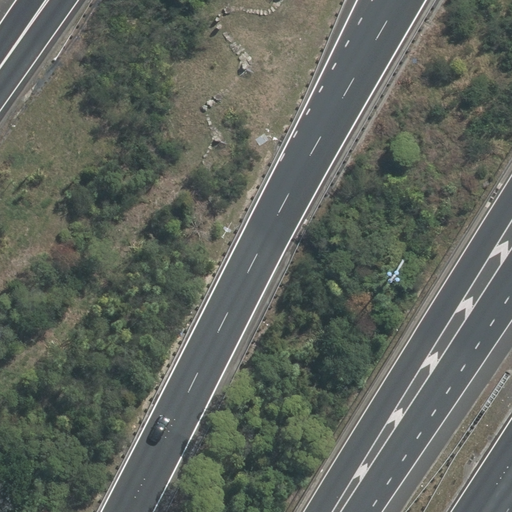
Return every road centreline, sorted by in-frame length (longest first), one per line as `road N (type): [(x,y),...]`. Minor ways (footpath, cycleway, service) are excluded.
road 1 (motorway): [(128,511),(303,166)]
road 2 (motorway): [(511,197),(316,511)]
road 3 (motorway): [(511,290),(364,511)]
road 4 (motorway): [(303,166),(399,0)]
road 5 (motorway): [(303,166),(376,0)]
